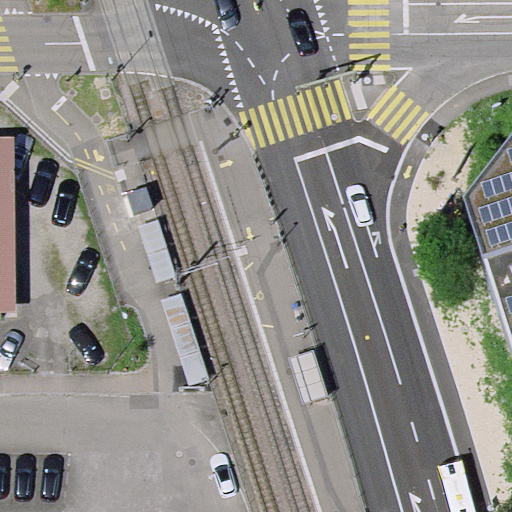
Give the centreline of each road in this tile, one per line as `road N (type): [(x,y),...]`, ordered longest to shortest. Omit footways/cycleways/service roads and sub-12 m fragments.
road 1 (tertiary): [(339,269),(403,113),(462,65),(511,48)]
road 2 (tertiary): [(0,3),(109,18),(258,24)]
road 3 (primary): [(339,269),(258,24)]
road 4 (primary): [(416,511),(339,269)]
road 5 (tertiary): [(511,25),(258,24)]
road 6 (unclassified): [(0,425),(78,427),(195,465)]
